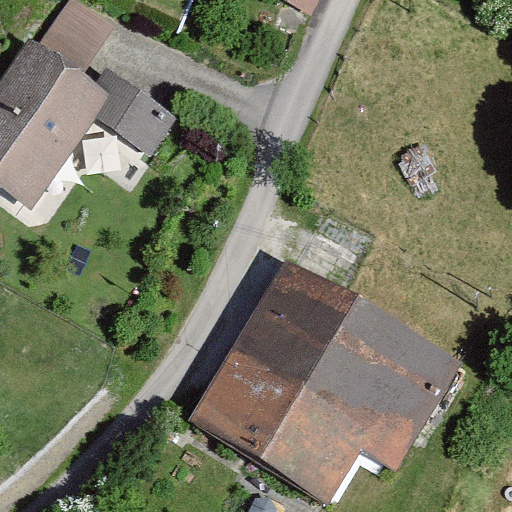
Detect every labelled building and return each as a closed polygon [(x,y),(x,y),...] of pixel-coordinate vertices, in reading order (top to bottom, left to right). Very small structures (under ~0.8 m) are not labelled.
[(335,0),(247,0),(320,33),(335,0)] [(73,5),(34,60),(76,90),(115,35),(73,5)] [(34,60),(25,53),(0,87),(0,196),(30,219),(97,131),(108,114),(91,104),(76,90),(34,60)] [(103,86),(91,104),(108,114),(97,131),(154,167),(176,132),(103,86)] [(280,273),(176,438),(270,496),(293,511),(328,511),(359,464),(396,487),(460,384),(280,273)] [(293,511),(270,496),(259,511),(293,511)]
